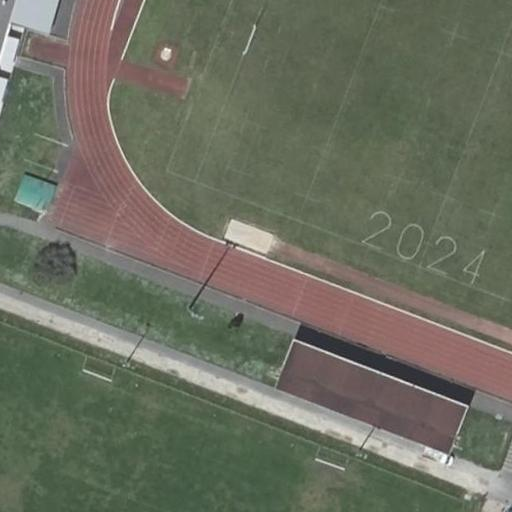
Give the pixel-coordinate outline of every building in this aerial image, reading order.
[(11,22),(17,0),(0,0),(0,62),(0,61),(7,38),(11,22)] [(17,0),(11,22),(49,33),(58,0),(17,0)] [(16,40),(7,38),(0,61),(10,64),(16,40)] [(25,174),(15,200),(47,213),(57,186),(25,174)] [(465,406),(293,339),(274,387),(448,455),(465,406)]
